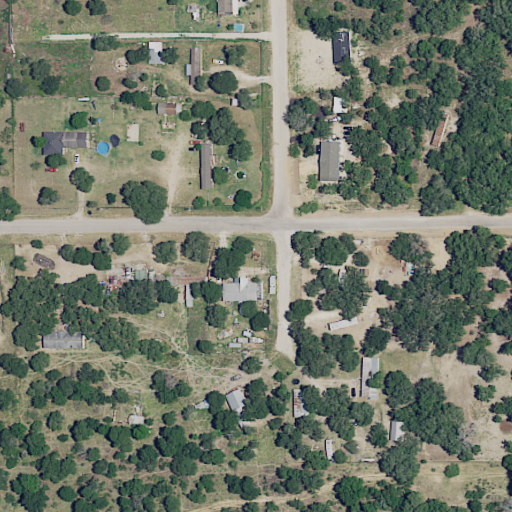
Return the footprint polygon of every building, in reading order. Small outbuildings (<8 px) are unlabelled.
[(219,0),(220,13),(241,13),(240,0),(219,0)] [(163,41),(149,41),(149,63),(162,63),(163,41)] [(192,64),(188,64),(188,75),(192,75),(192,84),(203,83),(201,47),(191,47),(192,64)] [(160,113),(179,113),(179,102),(160,102),(160,113)] [(90,147),(89,131),(47,132),(48,154),(66,154),(66,148),(90,147)] [(201,144),(203,189),(214,188),(212,143),(201,144)] [(250,277),(235,277),(235,282),(223,282),(223,301),(260,300),(260,282),(250,282),(250,277)] [(187,297),(201,297),(201,283),(188,283),(187,297)] [(87,331),(46,330),(46,348),(86,349),(87,331)] [(379,357),(362,356),(361,378),(358,378),(357,394),(376,395),(376,383),(378,383),(379,357)] [(227,395),(240,424),(249,420),(243,407),(249,405),(242,388),(227,395)] [(308,400),(304,400),(303,389),(293,389),(294,415),(309,414),(308,400)] [(196,402),(196,408),(215,406),(214,400),(196,402)] [(406,422),(392,420),(390,439),(403,441),(406,422)]
